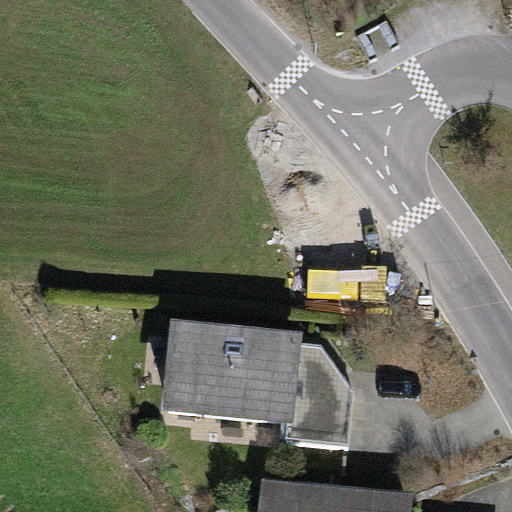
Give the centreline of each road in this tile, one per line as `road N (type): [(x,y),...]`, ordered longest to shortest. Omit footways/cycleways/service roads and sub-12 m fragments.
road 1 (tertiary): [(351,142),(511,360)]
road 2 (tertiary): [(216,0),(351,142)]
road 3 (residential): [(351,142),(439,81),(511,72)]
